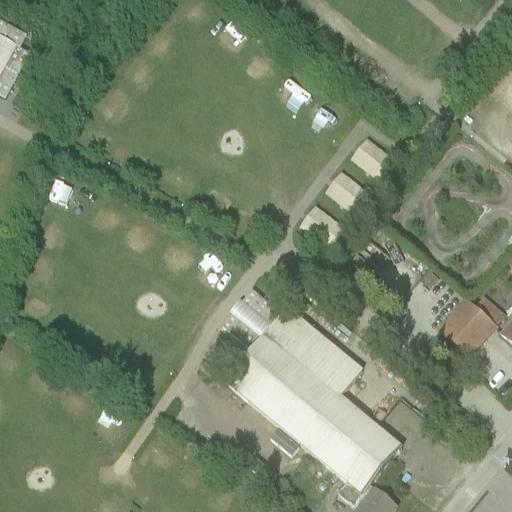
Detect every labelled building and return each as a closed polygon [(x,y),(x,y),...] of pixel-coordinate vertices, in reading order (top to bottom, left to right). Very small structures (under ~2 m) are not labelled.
[(173,0),(159,16),(179,35),(203,9),(192,0),(173,0)] [(222,26),(208,42),(226,57),(240,41),(222,26)] [(0,101),(4,104),(28,59),(18,54),(25,41),(0,27),(0,101)] [(239,83),(259,62),(251,54),(253,52),(248,47),(226,70),(239,83)] [(131,93),(142,78),(117,59),(105,75),(131,93)] [(274,71),(263,87),(282,99),(293,83),(274,71)] [(93,91),(78,112),(104,131),(119,110),(93,91)] [(315,122),(323,106),(305,98),(298,114),(315,122)] [(15,101),(11,108),(22,113),(25,106),(15,101)] [(351,140),(335,162),(366,184),(382,162),(351,140)] [(118,173),(137,182),(146,163),(127,154),(118,173)] [(170,202),(179,180),(157,170),(147,192),(170,202)] [(327,174),(310,195),(342,221),(359,199),(327,174)] [(180,210),(202,224),(220,196),(197,182),(180,210)] [(41,193),(47,219),(64,215),(58,190),(41,193)] [(94,232),(108,206),(88,195),(74,221),(94,232)] [(239,202),(220,232),(240,245),(259,215),(239,202)] [(304,207),(286,225),(314,252),(332,233),(304,207)] [(51,230),(23,219),(15,240),(43,251),(51,230)] [(147,257),(174,267),(182,245),(155,235),(147,257)] [(196,251),(182,283),(199,291),(214,260),(196,251)] [(511,259),(506,252),(491,264),(505,282),(511,276),(511,259)] [(37,291),(44,267),(19,260),(12,283),(37,291)] [(24,325),(32,298),(9,292),(2,318),(24,325)] [(222,332),(249,355),(279,318),(252,296),(222,332)] [(465,308),(439,338),(468,364),(494,334),(465,308)] [(400,453),(339,403),(361,376),(353,369),(338,355),(286,314),(225,388),(346,488),(361,500),(368,491),(400,453)] [(511,323),(499,338),(511,349),(511,323)] [(63,327),(56,346),(73,352),(80,333),(63,327)] [(93,360),(113,366),(117,351),(98,345),(93,360)] [(124,375),(137,387),(148,376),(135,363),(124,375)] [(18,393),(35,404),(49,381),(32,371),(18,393)] [(52,418),(71,422),(78,392),(58,387),(52,418)] [(93,406),(81,435),(102,443),(114,415),(93,406)] [(150,481),(165,459),(139,441),(124,463),(150,481)] [(162,489),(178,498),(194,470),(178,461),(162,489)] [(286,478),(280,490),(295,497),(301,485),(286,478)] [(188,506),(195,511),(207,511),(220,495),(205,484),(188,506)] [(351,511),(393,511),(368,491),(361,500),(346,488),(336,499),(351,511)] [(97,498),(90,511),(112,511),(115,507),(97,498)]
